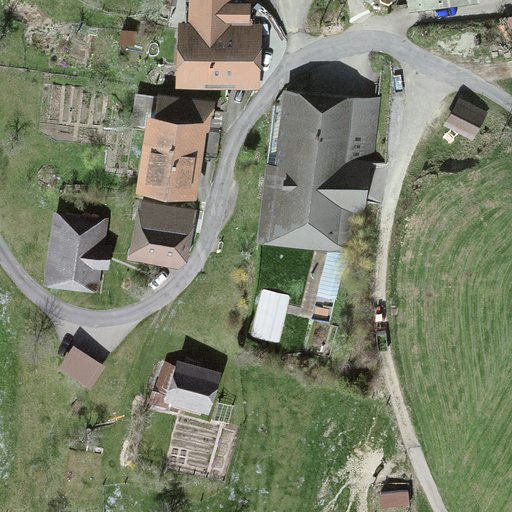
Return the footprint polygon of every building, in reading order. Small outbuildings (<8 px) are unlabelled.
[(258,36),(259,13),(234,12),(234,0),(197,0),(195,36),(190,36),(188,73),(261,78),(264,41),(258,36)] [(161,94),(148,179),(190,186),(197,144),(220,148),(226,112),(202,108),(203,101),(161,94)] [(323,244),(358,248),(364,190),(366,175),(373,106),(298,100),(292,166),(269,163),(262,238),(291,241),(288,276),(319,279),(323,244)] [(449,122),(472,138),(486,116),(462,101),(449,122)] [(195,209),(144,199),(140,218),(147,220),(142,250),(185,258),(195,209)] [(69,218),(61,277),(90,281),(93,258),(107,260),(110,247),(95,244),(99,223),(69,218)] [(91,345),(78,364),(103,381),(116,363),(91,345)] [(206,412),(217,377),(199,371),(202,361),(188,357),(185,367),(163,360),(155,388),(174,394),(171,401),(206,412)] [(410,503),(409,489),(382,491),(383,505),(410,503)]
